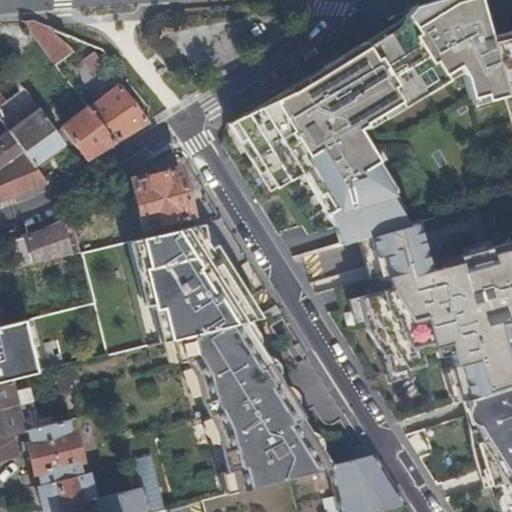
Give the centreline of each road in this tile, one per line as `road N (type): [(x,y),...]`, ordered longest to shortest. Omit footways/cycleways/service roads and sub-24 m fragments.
road 1 (residential): [(174,123),(419,511)]
road 2 (residential): [(174,123),(312,42),(332,0)]
road 3 (residential): [(0,216),(174,123)]
road 4 (residential): [(174,123),(81,0)]
